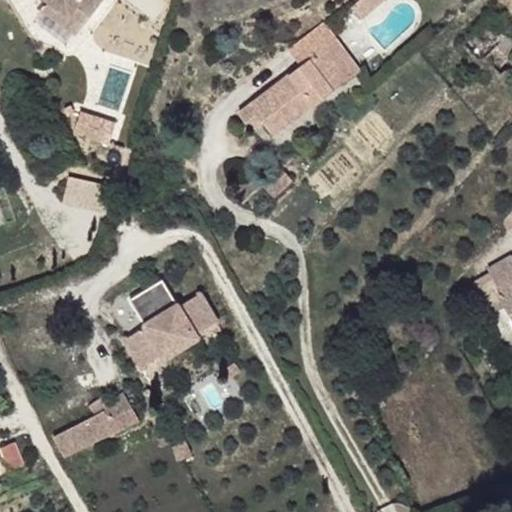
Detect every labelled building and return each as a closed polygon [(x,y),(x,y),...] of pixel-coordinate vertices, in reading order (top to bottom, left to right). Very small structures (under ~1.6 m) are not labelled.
[(105,0),(49,0),(50,1),(44,9),(65,25),(72,17),(85,26),(105,0)] [(362,20),(383,0),(359,0),(351,7),(362,20)] [(511,66),(511,32),(491,13),(462,43),(481,62),(484,59),(502,77),(511,66)] [(78,35),(85,26),(72,17),(65,25),(78,35)] [(275,137),(350,77),(327,47),(336,40),(323,23),(289,48),(302,65),(239,113),(252,130),(263,121),(275,137)] [(360,70),(336,40),(327,47),(350,77),(360,70)] [(104,132),(108,120),(82,111),(75,133),(102,142),(106,132),(104,132)] [(110,144),(116,123),(108,120),(104,132),(106,132),(102,142),(110,144)] [(274,198),(293,180),(282,167),(262,185),(274,198)] [(66,201),(104,210),(110,183),(72,175),(66,201)] [(511,233),(511,212),(503,222),(510,235),(511,233)] [(511,255),(488,270),(490,273),(496,284),(500,292),(498,294),(511,319),(511,255)] [(478,294),(496,284),(490,273),(472,284),(478,294)] [(197,334),(217,322),(200,294),(180,306),(177,303),(144,323),(147,326),(126,339),(143,367),(164,354),(166,358),(199,338),(197,334)] [(381,393),(377,382),(373,381),(366,384),(365,388),(369,399),(381,393)] [(116,432),(111,424),(125,417),(129,425),(140,419),(124,391),(110,401),(105,394),(90,405),(96,414),(54,436),(65,457),(103,437),(116,432)] [(116,432),(129,425),(125,417),(111,424),(116,432)] [(23,464),(14,441),(0,446),(0,447),(10,470),(23,464)]
